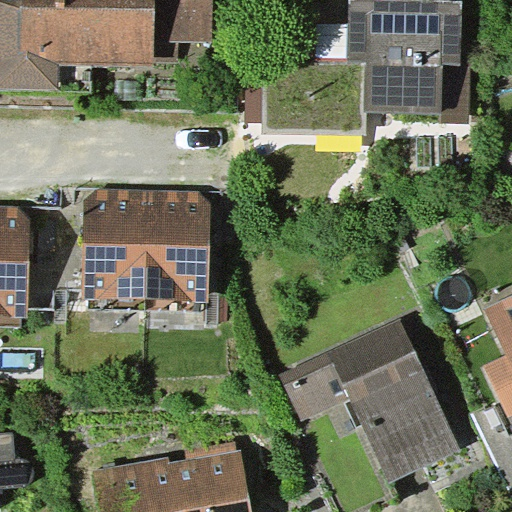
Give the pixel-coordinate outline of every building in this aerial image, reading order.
[(0,0),(0,87),(59,88),(59,61),(154,61),(154,38),(154,0),(0,0)] [(154,0),(154,38),(178,38),(213,39),(213,0),(154,0)] [(469,123),(471,65),(461,65),(462,0),(349,0),(348,23),(348,64),(316,64),(266,62),(265,89),(265,123),(265,132),(363,135),(364,112),(441,114),(441,123),(469,123)] [(348,23),(317,23),(316,64),(348,64),(348,23)] [(178,61),(178,38),(154,38),(154,61),(178,61)] [(246,123),(265,123),(265,89),(246,89),(246,123)] [(83,298),(145,300),(150,190),(96,188),(84,201),(83,298)] [(200,191),(150,190),(145,300),(208,302),(209,202),(200,191)] [(21,206),(0,205),(0,315),(29,316),(31,218),(21,206)] [(511,296),(485,309),(508,355),(483,366),(508,417),(511,415),(511,296)] [(301,421),(351,398),(389,482),(461,450),(401,319),(279,374),(301,421)] [(13,432),(0,433),(0,507),(1,507),(0,489),(25,488),(29,486),(33,482),(34,475),(34,468),(33,462),(27,459),(16,459),(13,432)] [(168,456),(94,470),(102,511),(252,511),(242,450),(238,450),(236,441),(187,450),(188,458),(169,462),(168,456)]
